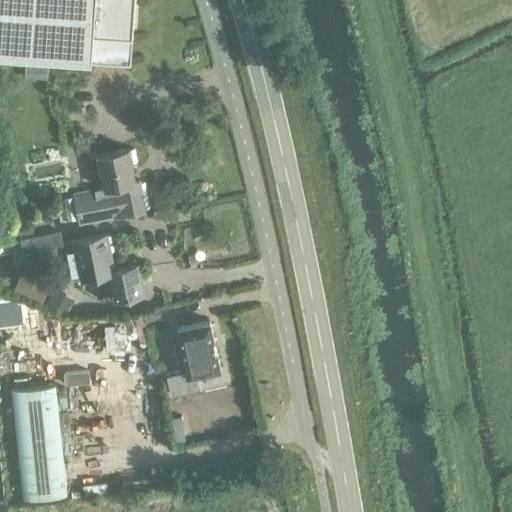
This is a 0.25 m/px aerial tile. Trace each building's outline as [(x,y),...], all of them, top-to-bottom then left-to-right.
[(0,0),(0,53),(91,60),(130,63),(132,35),(134,0),(0,0)] [(134,181),(131,162),(132,162),(130,148),(98,154),(105,187),(75,193),(80,221),(144,209),(139,180),(134,181)] [(12,236),(34,232),(32,221),(11,224),(12,236)] [(28,251),(67,243),(64,229),(23,237),(25,247),(28,251)] [(115,269),(109,232),(73,239),(81,279),(109,274),(114,301),(145,295),(139,265),(115,269)] [(74,300),(55,290),(48,304),(66,314),(74,300)] [(145,321),(161,318),(159,307),(143,311),(145,321)] [(221,368),(210,318),(176,325),(186,370),(167,374),(171,394),(201,388),(198,373),(221,368)] [(12,386),(24,496),(66,492),(54,382),(12,386)] [(175,440),(185,439),(181,414),(171,416),(175,440)] [(0,497),(0,511),(6,511),(9,498),(0,497)]
